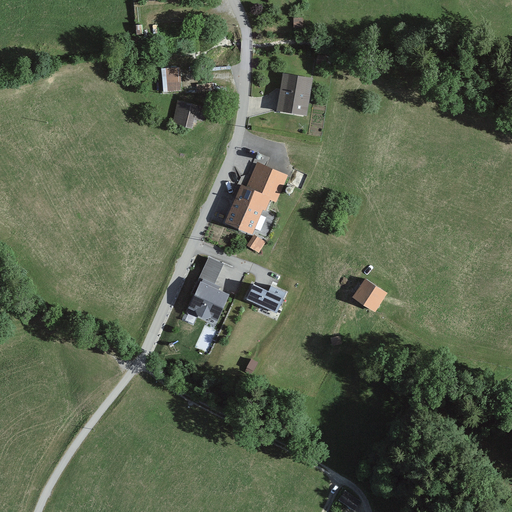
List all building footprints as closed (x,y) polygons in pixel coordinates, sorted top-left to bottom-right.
[(180,66),(162,67),(163,91),(181,90),(180,66)] [(304,117),(310,78),(281,73),(274,112),(304,117)] [(203,120),(206,105),(177,99),(172,123),(192,127),(194,119),(203,120)] [(276,194),(284,173),(253,160),(245,182),(276,194)] [(249,234),(266,197),(238,185),(221,221),(249,234)] [(248,244),(259,251),(266,239),(254,233),(248,244)] [(197,283),(199,284),(212,290),(224,264),(209,257),(197,283)] [(389,295),(364,278),(351,296),(376,313),(389,295)] [(284,298),(251,282),(245,295),(278,311),(284,298)] [(212,290),(199,284),(187,314),(214,326),(227,295),(212,290)] [(362,499),(345,488),(338,499),(355,509),(362,499)]
